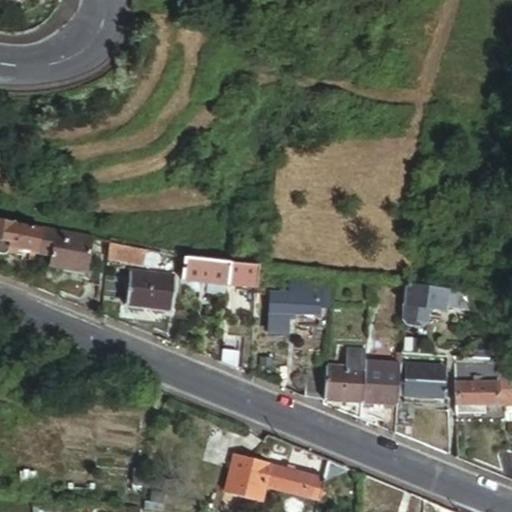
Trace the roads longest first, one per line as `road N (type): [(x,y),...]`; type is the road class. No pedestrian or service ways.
road 1 (residential): [(0,302),(511,511)]
road 2 (residential): [(102,0),(94,28),(62,60),(0,58)]
